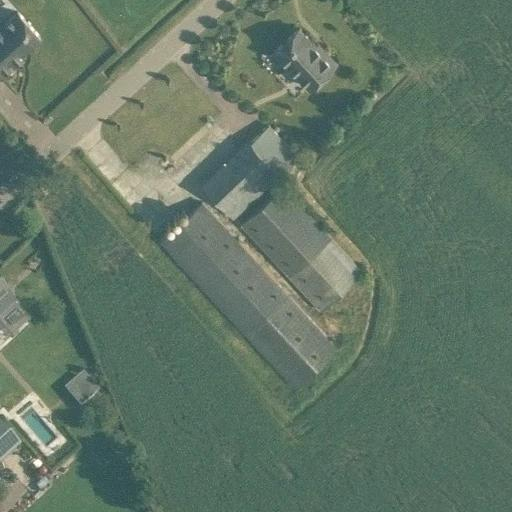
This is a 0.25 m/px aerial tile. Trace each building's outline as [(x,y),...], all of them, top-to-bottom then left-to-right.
[(18,10),(0,26),(0,73),(1,75),(17,60),(15,58),(40,35),(18,10)] [(275,49),(291,66),(309,85),(333,63),(299,26),(275,49)] [(297,154),(280,136),(286,130),(272,115),(266,121),(268,123),(250,140),(249,139),(202,183),(233,215),(268,181),(297,154)] [(279,181),(241,217),(237,220),(319,306),(360,267),(279,181)] [(202,200),(160,239),(295,385),(337,346),(202,200)] [(0,323),(18,307),(0,287),(0,323)] [(65,389),(81,409),(101,393),(85,373),(65,389)] [(0,427),(0,469),(21,450),(0,427)]
